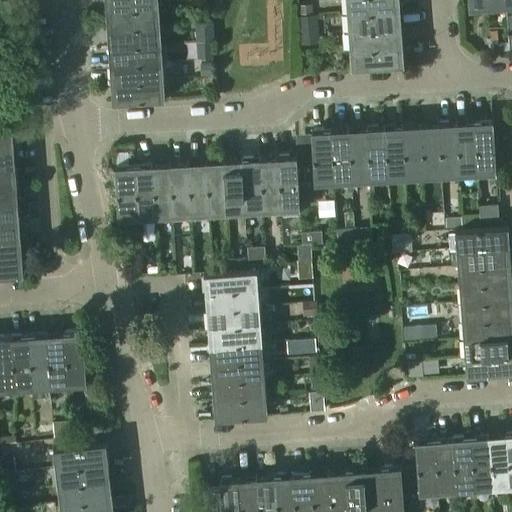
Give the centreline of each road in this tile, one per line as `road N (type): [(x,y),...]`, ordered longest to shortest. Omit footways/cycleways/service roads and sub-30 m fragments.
road 1 (residential): [(78,127),(261,117),(306,89),(443,80)]
road 2 (residential): [(185,437),(357,427),(417,398),(511,390)]
road 3 (residential): [(185,437),(176,281),(106,284)]
road 4 (residential): [(53,290),(42,142),(54,130),(78,127)]
road 5 (residential): [(148,440),(106,284)]
road 6 (residential): [(106,284),(78,127)]
road 7 (residential): [(78,127),(63,0)]
